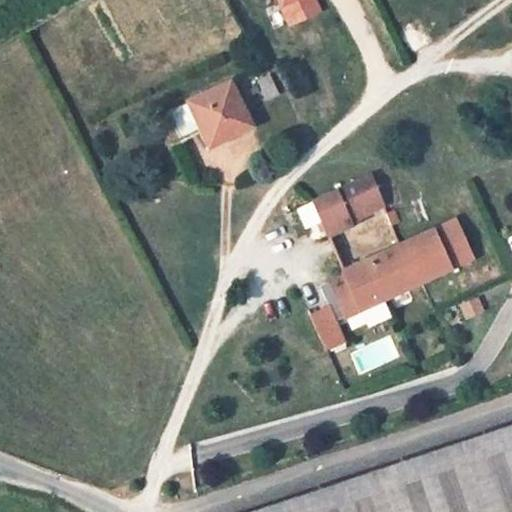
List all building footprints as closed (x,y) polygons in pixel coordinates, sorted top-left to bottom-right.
[(280,0),(291,23),(322,9),(317,0),(280,0)] [(270,75),(257,81),(266,99),(278,94),(270,75)] [(180,138),(199,128),(204,126),(213,143),(251,124),(230,80),(166,111),(180,138)] [(213,143),(204,126),(199,128),(207,145),(213,143)] [(327,235),(352,224),(350,221),(347,215),(381,200),(370,174),(312,200),(327,235)] [(347,215),(350,221),(384,206),(381,200),(347,215)] [(394,209),(384,213),(389,226),(399,222),(394,209)] [(450,265),(457,263),(466,258),(450,223),(434,230),(450,265)] [(450,265),(434,230),(433,227),(420,233),(341,268),(358,307),(450,265)] [(341,268),(332,272),(335,277),(326,281),(341,315),(358,307),(341,268)] [(329,306),(310,314),(325,347),(344,339),(329,306)] [(511,511),(511,428),(454,448),(259,511),(511,511)]
